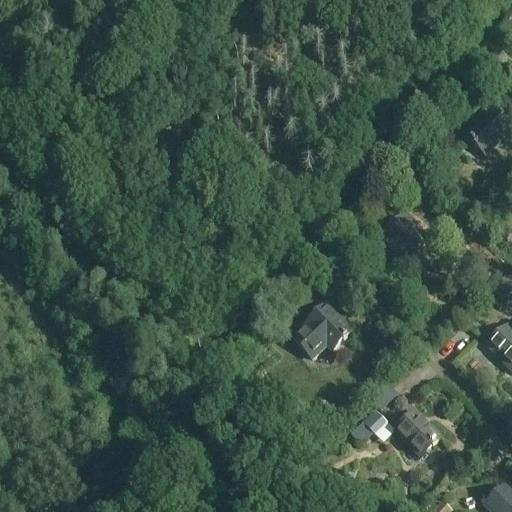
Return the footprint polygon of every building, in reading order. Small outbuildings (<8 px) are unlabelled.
[(488,82),(497,71),(489,64),(480,74),(488,82)] [(485,158),(511,132),(492,113),(466,138),(485,158)] [(406,265),(425,246),(400,221),(381,240),(406,265)] [(491,291),(503,302),(511,292),(511,282),(506,276),(491,291)] [(313,363),(328,349),(332,353),(351,334),(326,309),(307,328),(292,341),(313,363)] [(511,335),(511,337),(506,332),(488,349),(511,373),(511,335)] [(241,394),(258,414),(263,410),(268,405),(250,386),(244,391),(241,394)] [(371,406),(380,415),(398,397),(389,388),(371,406)] [(351,438),(364,451),(388,426),(375,414),(351,438)] [(396,435),(421,460),(440,441),(415,416),(396,435)] [(488,511),(511,511),(511,497),(505,490),(485,509),(488,511)]
